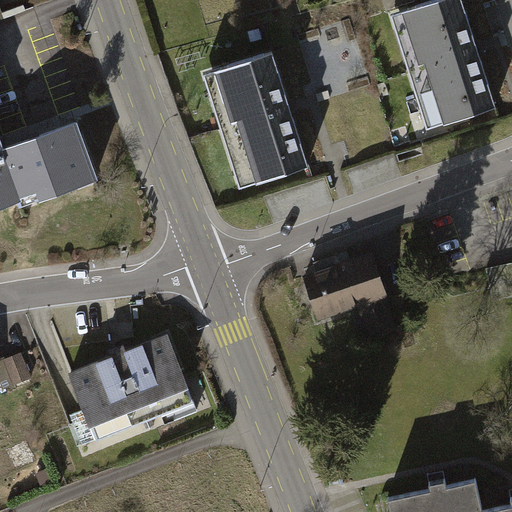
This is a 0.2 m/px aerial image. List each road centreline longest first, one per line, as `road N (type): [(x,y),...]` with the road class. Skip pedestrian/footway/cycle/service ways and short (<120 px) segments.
road 1 (residential): [(210,269),(511,160)]
road 2 (residential): [(210,269),(110,0)]
road 3 (residential): [(305,511),(210,269)]
road 4 (residential): [(0,300),(210,269)]
